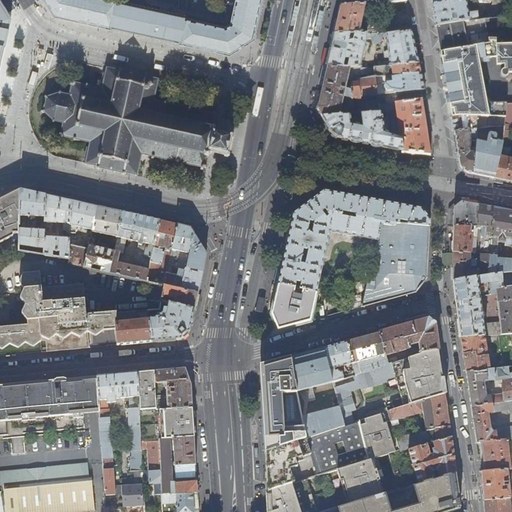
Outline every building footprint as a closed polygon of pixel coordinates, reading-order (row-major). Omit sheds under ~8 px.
[(236,0),(231,23),(225,26),(185,18),(186,15),(141,6),(115,0),(46,0),(50,7),(55,15),(58,16),(59,15),(107,26),(107,27),(110,27),(114,27),(114,28),(174,41),(181,42),(181,43),(184,44),(185,43),(225,52),(225,53),(229,54),(232,52),(232,51),(235,50),(249,41),(249,40),(251,39),(252,39),(254,37),(255,34),(254,34),(258,18),(258,17),(260,9),(261,0),(236,0)] [(465,0),(463,0),(432,4),(434,14),(435,25),(436,25),(477,17),(487,17),(499,16),(498,9),(467,12),(465,0)] [(296,3),(290,28),(294,29),(300,4),(296,3)] [(365,4),(341,6),(335,34),(359,33),(365,4)] [(315,33),(320,34),(325,9),(321,8),(315,33)] [(439,40),(441,51),(469,47),(477,46),(489,45),(488,38),(487,17),(477,17),(436,25),(439,40)] [(367,25),(367,33),(378,33),(378,25),(367,25)] [(412,29),(410,30),(387,32),(390,62),(377,62),(377,66),(385,65),(392,65),(419,62),(412,29)] [(359,33),(335,34),(331,49),(328,66),(350,66),(361,67),(364,52),(370,53),(372,41),(366,40),(366,37),(373,37),(373,41),(380,41),(382,39),(382,33),(378,33),(367,33),(359,33)] [(469,47),(441,51),(445,75),(449,74),(480,69),(482,58),(498,52),(506,52),(506,62),(506,67),(509,67),(509,70),(511,70),(511,38),(488,38),(489,45),(477,46),(469,47)] [(331,49),(326,48),(322,65),(328,66),(331,49)] [(4,52),(2,65),(18,68),(20,55),(4,52)] [(506,52),(498,52),(498,62),(506,62),(506,52)] [(421,72),(419,62),(392,65),(393,70),(391,71),(391,74),(421,72)] [(385,65),(377,66),(376,66),(374,66),(376,76),(386,75),(385,65)] [(350,66),(328,66),(318,109),(323,117),(350,115),(351,108),(353,99),(361,98),(361,96),(378,94),(376,76),(360,79),(360,73),(357,73),(356,82),(351,83),(351,90),(346,89),(350,66)] [(70,94),(62,92),(63,92),(60,91),(60,93),(47,97),(46,96),(45,98),(46,99),(44,110),(43,111),(43,113),(44,112),(54,121),(53,122),(56,123),(56,122),(63,124),(61,133),(60,133),(60,135),(60,136),(60,137),(61,137),(61,138),(64,138),(64,137),(74,140),(74,141),(77,141),(77,140),(91,143),(89,151),(88,150),(88,153),(89,153),(87,161),(86,161),(86,163),(87,165),(89,165),(89,164),(97,166),(97,167),(98,167),(98,168),(102,169),(102,168),(108,169),(107,170),(109,171),(110,170),(115,171),(115,172),(117,173),(118,171),(123,173),(123,174),(127,175),(127,174),(128,174),(129,173),(137,175),(137,176),(139,176),(139,175),(140,175),(140,173),(139,173),(141,165),(143,165),(143,162),(142,162),(144,155),(152,157),(151,159),(154,160),(155,157),(164,159),(164,160),(166,161),(167,160),(176,162),(176,164),(179,165),(179,163),(189,165),(189,166),(191,166),(191,165),(200,167),(200,170),(203,170),(203,168),(206,168),(207,165),(204,165),(206,155),(209,156),(209,154),(210,153),(211,153),(211,152),(224,155),(225,156),(227,157),(227,156),(228,156),(229,156),(230,153),(229,153),(229,151),(228,151),(231,139),(232,139),(232,138),(233,138),(234,135),(233,135),(233,134),(233,133),(230,132),(229,133),(228,134),(216,131),(216,130),(215,130),(215,129),(214,129),(215,127),(213,126),(215,116),(217,117),(218,114),(215,113),(216,111),(213,110),(212,112),(203,111),(204,109),(201,109),(201,110),(191,108),(192,105),(189,105),(188,107),(178,105),(178,104),(177,103),(176,105),(166,102),(167,100),(164,99),(163,102),(156,100),(158,93),(159,93),(159,90),(160,82),(161,82),(162,80),(160,80),(161,79),(159,78),(159,79),(150,77),(150,76),(148,76),(148,75),(145,74),(145,75),(139,74),(139,73),(137,72),(137,73),(131,72),(132,71),(130,71),(129,72),(124,70),(124,69),(120,68),(120,70),(118,69),(118,70),(110,68),(110,67),(108,67),(108,68),(107,68),(106,70),(107,70),(106,78),(105,78),(104,81),(105,81),(103,88),(90,85),(87,84),(87,85),(77,83),(77,82),(73,81),(73,82),(72,82),(71,85),(70,94)] [(480,69),(449,74),(452,93),(453,93),(484,88),(480,69)] [(424,88),(421,72),(391,74),(386,75),(376,76),(378,94),(420,89),(424,88)] [(0,94),(14,95),(16,76),(0,74),(0,94)] [(452,93),(448,94),(451,108),(452,116),(506,116),(507,109),(507,103),(507,102),(488,102),(484,88),(453,93),(452,93)] [(422,99),(421,92),(378,97),(378,100),(379,104),(396,102),(422,99)] [(403,149),(402,149),(402,152),(423,154),(430,155),(427,134),(422,99),(396,102),(401,137),(402,137),(403,149)] [(363,107),(364,114),(379,113),(379,104),(378,100),(362,102),(363,107)] [(511,180),(511,102),(507,103),(507,109),(506,116),(504,126),(501,142),(501,147),(500,152),(498,164),(495,177),(511,180)] [(350,115),(323,117),(332,134),(336,137),(378,145),(402,149),(403,149),(402,137),(401,137),(384,131),(382,115),(389,115),(389,112),(379,113),(364,114),(361,114),(362,123),(350,123),(350,115)] [(361,114),(350,115),(350,123),(362,123),(361,114)] [(506,116),(452,116),(454,126),(455,131),(477,128),(504,126),(506,116)] [(477,146),(474,173),(489,176),(495,177),(498,164),(500,152),(493,151),(494,148),(487,147),(488,140),(495,141),(501,142),(504,126),(477,128),(477,136),(477,142),(477,146)] [(477,128),(455,131),(458,150),(461,166),(467,172),(474,173),(477,146),(471,145),(471,138),(475,138),(475,142),(477,142),(477,136),(477,128)] [(15,232),(20,232),(20,225),(20,190),(0,200),(0,241),(15,235),(15,232)] [(45,237),(45,219),(46,195),(21,190),(20,190),(20,225),(20,232),(20,233),(19,251),(29,253),(30,247),(44,249),(45,237)] [(372,251),(363,306),(415,292),(426,279),(429,219),(421,209),(324,191),(294,213),(281,275),(272,314),(278,329),(310,320),(329,231),(371,239),(368,250),(372,251)] [(70,233),(70,230),(71,201),(46,195),(45,219),(64,223),(64,230),(67,230),(67,233),(70,233)] [(71,201),(70,230),(76,231),(77,229),(80,230),(81,228),(86,229),(84,234),(82,236),(81,241),(91,243),(93,232),(99,207),(71,201)] [(477,217),(478,204),(461,202),(455,207),(453,235),(452,252),(475,253),(477,225),(477,217)] [(488,207),(478,204),(477,217),(477,225),(475,253),(490,257),(491,245),(491,239),(479,237),(480,234),(482,234),(482,226),(486,226),(486,232),(492,233),(493,207),(488,207)] [(99,207),(93,232),(118,238),(124,213),(99,207)] [(511,211),(509,210),(493,207),(492,233),(491,239),(491,245),(498,246),(499,243),(505,244),(505,246),(504,246),(502,260),(490,260),(489,268),(489,276),(502,274),(509,273),(511,272),(511,261),(511,211)] [(109,274),(146,282),(160,221),(124,213),(118,238),(114,252),(109,274)] [(177,225),(160,221),(146,282),(153,284),(163,286),(165,279),(156,277),(163,248),(172,250),(177,225)] [(190,227),(177,225),(172,250),(175,250),(171,266),(175,267),(175,270),(179,271),(177,277),(166,274),(165,279),(163,286),(164,286),(180,290),(185,270),(194,234),(190,227)] [(206,253),(194,234),(185,270),(202,274),(203,266),(206,253)] [(70,240),(70,239),(45,237),(44,249),(44,255),(54,257),(55,252),(60,253),(59,258),(69,259),(70,245),(70,240)] [(78,247),(70,245),(69,259),(68,264),(85,268),(89,250),(83,248),(84,246),(79,244),(78,247)] [(114,252),(90,247),(89,250),(85,268),(90,269),(92,264),(102,267),(101,272),(109,274),(114,252)] [(490,257),(475,253),(452,252),(453,271),(453,281),(479,277),(479,270),(470,269),(470,266),(489,268),(490,260),(490,257)] [(202,274),(185,270),(180,290),(197,294),(200,282),(202,274)] [(20,281),(25,288),(42,287),(41,271),(24,272),(20,281)] [(511,286),(504,288),(502,274),(489,276),(479,277),(453,281),(456,299),(461,337),(484,335),(509,333),(511,333),(511,272),(509,273),(510,282),(511,281),(511,286)] [(22,312),(28,321),(28,324),(0,326),(0,355),(58,350),(89,347),(88,331),(86,314),(84,283),(81,283),(81,281),(75,281),(75,284),(42,287),(25,288),(21,297),(27,305),(22,312)] [(163,286),(153,284),(149,300),(160,301),(162,295),(164,286),(163,286)] [(180,290),(164,286),(162,295),(176,299),(174,304),(174,305),(194,310),(195,305),(197,294),(180,290)] [(255,307),(262,309),(264,293),(257,292),(255,307)] [(191,325),(194,310),(174,305),(174,304),(169,303),(167,314),(164,317),(150,319),(150,320),(152,342),(180,339),(189,331),(191,325)] [(137,317),(137,311),(117,313),(116,319),(137,317)] [(86,314),(88,331),(96,335),(103,330),(116,329),(116,323),(116,319),(117,313),(117,312),(86,314)] [(428,319),(380,333),(386,355),(410,349),(409,346),(419,343),(420,353),(438,350),(434,323),(428,319)] [(116,329),(117,345),(143,342),(152,342),(150,320),(116,323),(116,329)] [(386,355),(380,333),(343,343),(324,348),(333,382),(352,375),(388,364),(386,355)] [(484,335),(461,337),(464,360),(466,371),(496,368),(495,364),(489,365),(484,335)] [(333,382),(324,348),(291,356),(295,385),(299,384),(298,379),(322,372),(324,381),(321,381),(326,402),(318,404),(317,391),(302,395),(301,388),(296,389),(305,440),(346,426),(335,386),(333,382)] [(354,380),(335,386),(346,426),(354,424),(351,412),(356,410),(350,393),(362,389),(363,391),(388,383),(387,381),(397,378),(402,394),(443,381),(442,373),(438,350),(420,353),(388,364),(352,375),(354,380)] [(295,385),(291,356),(285,358),(274,361),(260,365),(263,410),(263,417),(265,452),(305,440),(296,389),(295,385)] [(511,372),(509,373),(508,366),(496,368),(466,371),(470,398),(471,407),(511,399),(511,372)] [(178,369),(155,371),(156,383),(166,383),(168,409),(192,408),(191,397),(191,386),(185,368),(178,369)] [(150,372),(138,373),(140,410),(157,409),(157,404),(156,390),(156,383),(155,371),(150,372)] [(142,470),(141,442),(141,436),(140,410),(138,373),(122,374),(97,377),(98,400),(108,399),(108,403),(116,403),(116,398),(129,397),(132,450),(133,450),(133,453),(137,453),(137,466),(132,467),(133,471),(142,470)] [(52,381),(56,416),(85,414),(84,396),(86,396),(84,378),(68,379),(52,381)] [(0,385),(0,421),(7,420),(51,417),(49,392),(42,393),(41,386),(12,388),(13,396),(5,396),(4,385),(0,385)] [(448,422),(445,394),(442,395),(390,412),(392,421),(423,412),(424,415),(418,417),(420,429),(416,430),(416,433),(412,434),(413,439),(415,449),(426,445),(433,443),(450,438),(451,438),(448,422)] [(108,399),(98,400),(99,409),(107,409),(108,408),(108,403),(108,399)] [(511,399),(471,407),(475,430),(477,443),(481,442),(507,440),(511,439),(511,426),(496,428),(497,431),(494,431),(491,428),(489,414),(509,410),(510,414),(511,413),(511,399)] [(168,409),(160,409),(161,439),(167,439),(173,439),(194,438),(194,427),(192,408),(168,409)] [(99,409),(105,489),(115,488),(115,487),(109,417),(108,417),(107,409),(99,409)] [(360,421),(369,460),(395,452),(395,451),(399,450),(397,443),(395,437),(386,441),(383,425),(387,424),(384,410),(370,414),(371,419),(360,421)] [(86,432),(97,431),(96,422),(85,423),(86,432)] [(354,424),(346,426),(305,440),(265,452),(267,478),(268,490),(294,482),(290,469),(297,466),(295,459),(311,454),(318,475),(337,469),(367,460),(358,422),(354,424)] [(175,477),(196,477),(196,468),(194,438),(173,439),(175,477)] [(454,462),(450,438),(433,443),(435,450),(433,450),(434,455),(429,456),(426,445),(415,449),(408,451),(417,485),(455,473),(454,462)] [(161,495),(170,494),(167,439),(161,439),(159,439),(159,441),(161,494),(161,495)] [(396,451),(397,452),(397,454),(408,451),(415,449),(413,439),(397,443),(399,450),(396,451)] [(507,440),(481,442),(485,472),(501,470),(507,471),(511,471),(507,440)] [(154,494),(161,494),(159,441),(151,441),(147,441),(148,483),(154,483),(154,494)] [(367,460),(337,469),(340,481),(343,480),(350,504),(381,495),(376,477),(379,476),(376,469),(362,473),(361,470),(365,469),(364,466),(369,465),(367,460)] [(60,467),(61,480),(90,478),(88,464),(60,467)] [(2,486),(61,480),(60,467),(1,472),(2,486)] [(485,472),(481,472),(481,473),(483,493),(484,500),(509,498),(511,497),(511,493),(510,494),(510,492),(511,491),(511,489),(509,489),(507,471),(501,470),(485,472)] [(445,511),(460,508),(455,473),(417,485),(381,495),(350,504),(323,511),(445,511)] [(92,478),(61,481),(63,511),(87,511),(95,511),(92,478)] [(294,482),(268,490),(268,511),(316,511),(307,478),(294,482)] [(63,511),(61,481),(33,484),(2,487),(4,504),(4,511),(63,511)] [(176,494),(193,493),(197,492),(197,482),(176,483),(176,494)] [(121,486),(122,495),(123,508),(144,507),(143,485),(121,486)] [(105,489),(105,496),(122,495),(121,486),(115,487),(115,488),(105,489)] [(170,494),(161,495),(162,505),(177,505),(177,511),(193,511),(193,493),(176,494),(170,494)] [(509,511),(509,498),(484,500),(484,511),(509,511)]
